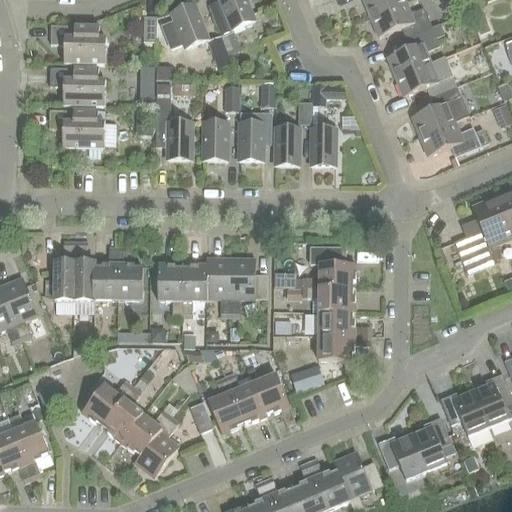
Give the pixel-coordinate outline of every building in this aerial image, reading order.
[(232,33),(234,33),(254,25),(244,0),(218,0),(220,3),(227,22),(232,33)] [(364,0),(362,1),(370,21),(406,6),(403,0),(364,0)] [(406,6),(370,21),(378,41),(403,31),(407,41),(431,31),(427,20),(424,11),(410,17),(406,6)] [(171,16),(174,23),(160,28),(170,53),(183,47),(185,52),(208,43),(193,7),(171,16)] [(481,11),(470,15),(473,23),(484,18),(481,11)] [(156,20),(144,20),(143,46),(156,46),(156,20)] [(227,22),(215,27),(220,38),(221,38),(232,33),(227,22)] [(50,29),(50,32),(50,48),(64,48),(64,67),(106,68),(106,41),(99,41),(99,30),(50,29)] [(431,31),(407,41),(411,51),(387,61),(395,81),(431,66),(426,55),(439,50),(436,41),(431,31)] [(239,46),(234,33),(232,33),(221,38),(221,39),(226,51),(239,46)] [(232,67),(226,51),(221,39),(207,45),(218,73),(232,67)] [(435,99),(456,90),(448,71),(444,61),(431,66),(395,81),(403,101),(431,89),(435,99)] [(490,75),(488,69),(477,73),(479,79),(490,75)] [(154,111),(154,86),(155,71),(141,70),(140,86),(140,110),(154,111)] [(50,71),(50,74),(49,90),(63,90),(63,109),(104,110),(105,84),(98,84),(98,72),(50,71)] [(155,135),(168,135),(167,164),(191,164),(192,126),(170,125),(170,87),(156,87),(155,135)] [(174,87),(174,98),(194,99),(194,88),(174,87)] [(276,87),(260,87),(260,111),(276,112),(276,87)] [(312,103),(312,110),(326,110),(326,103),(348,103),(343,90),(312,89),(312,103)] [(439,109),(411,120),(419,140),(455,126),(451,115),(464,110),(460,101),(456,90),(435,99),(439,109)] [(225,91),(225,115),(239,115),(239,91),(225,91)] [(312,124),(312,110),(312,103),(299,103),(298,124),(312,124)] [(505,109),(494,114),(497,121),(509,116),(505,109)] [(49,113),(49,116),(49,132),(63,133),(62,152),(104,152),(105,126),(98,126),(98,114),(49,113)] [(138,138),(152,138),(152,114),(138,114),(138,138)] [(253,119),(253,127),(240,126),(239,165),(263,165),(264,120),(253,119)] [(227,165),(228,126),(204,126),(203,165),(227,165)] [(455,126),(419,140),(428,160),(455,149),(456,150),(459,158),(459,159),(488,147),(483,133),(475,136),(473,131),(459,136),(455,126)] [(299,170),(299,131),(276,131),(275,170),(299,170)] [(335,171),(335,132),(311,132),(311,170),(335,171)] [(511,194),(498,200),(511,233),(511,194)] [(511,241),(511,233),(498,200),(473,210),(478,224),(463,230),(467,241),(454,246),(467,279),(497,267),(491,251),(511,241)] [(74,305),(75,246),(63,245),(63,264),(55,264),(54,305),(74,305)] [(75,246),(74,305),(94,306),(94,303),(93,303),(94,269),(95,264),(87,264),(87,246),(75,246)] [(93,303),(94,303),(117,304),(118,252),(109,251),(109,267),(101,267),(101,270),(94,269),(93,303)] [(355,292),(355,268),(345,267),(346,251),(310,251),(310,268),(320,268),(319,282),(303,281),(303,291),(355,292)] [(118,252),(117,304),(142,304),(142,270),(134,270),(134,268),(127,268),(127,252),(118,252)] [(206,302),(207,302),(221,302),(220,320),(230,320),(231,262),(206,262),(206,269),(207,269),(206,302)] [(267,279),(264,279),(255,278),(255,263),(231,262),(230,320),(240,320),(240,302),(267,303),(267,279)] [(182,321),(183,271),(175,271),(175,268),(158,268),(158,304),(172,305),(172,320),(182,321)] [(207,269),(206,269),(190,269),(190,271),(183,271),(182,321),(192,321),(192,305),(207,305),(207,302),(206,302),(207,269)] [(274,290),(285,290),(285,276),(274,276),(274,290)] [(511,280),(503,284),(509,298),(511,297),(511,280)] [(22,281),(0,290),(0,291),(22,344),(31,340),(24,324),(38,318),(22,281)] [(0,333),(6,331),(13,348),(22,344),(0,291),(0,333)] [(355,292),(303,291),(303,301),(319,301),(319,315),(355,316),(355,292)] [(287,292),(287,304),(301,304),(301,292),(287,292)] [(355,316),(319,315),(318,340),(370,340),(370,331),(355,331),(355,316)] [(276,337),(292,337),(292,325),(276,325),(276,337)] [(163,344),(163,336),(160,332),(152,332),(151,344),(163,344)] [(215,335),(208,335),(208,345),(218,345),(218,338),(215,335)] [(140,336),(139,345),(149,345),(149,336),(140,336)] [(274,353),(287,353),(287,339),(274,339),(274,353)] [(370,340),(318,340),(318,353),(318,364),(354,365),(354,349),(370,350),(370,340)] [(184,352),(194,352),(195,342),(184,342),(184,352)] [(86,355),(86,346),(73,351),(73,360),(86,355)] [(206,352),(184,352),(188,364),(204,365),(219,367),(217,361),(215,356),(213,352),(206,352)] [(317,369),(291,378),(298,397),(324,388),(317,369)] [(135,388),(142,393),(153,380),(145,375),(135,388)] [(267,420),(253,387),(240,392),(234,377),(225,381),(244,427),(251,424),(251,427),(267,420)] [(493,385),(472,394),(488,431),(508,423),(511,420),(511,400),(502,377),(491,382),(493,385)] [(276,378),(253,387),(267,420),(266,418),(273,415),(274,417),(280,415),(286,430),(295,426),(289,411),(276,378)] [(244,427),(225,381),(215,385),(221,400),(208,405),(222,439),(237,432),(237,430),(244,427)] [(101,432),(133,391),(125,384),(115,397),(104,388),(82,417),(101,432)] [(197,389),(200,396),(206,394),(203,387),(197,389)] [(133,391),(101,432),(120,446),(142,418),(131,409),(141,397),(133,391)] [(468,440),(488,431),(472,394),(452,402),(451,399),(440,403),(450,429),(461,424),(468,440)] [(200,437),(212,432),(213,431),(202,405),(189,411),(200,437)] [(41,412),(32,416),(32,417),(36,425),(45,422),(41,412)] [(142,418),(120,446),(138,461),(139,461),(171,420),(163,414),(153,427),(142,418)] [(139,461),(138,461),(134,466),(154,482),(179,450),(167,441),(179,426),(171,420),(139,461)] [(431,430),(411,438),(426,475),(447,467),(444,461),(440,451),(451,447),(440,421),(429,426),(431,430)] [(36,425),(13,435),(33,483),(41,479),(35,464),(49,459),(36,425)] [(13,435),(0,440),(0,466),(4,477),(5,477),(4,475),(11,472),(12,474),(18,471),(24,486),(33,483),(13,435)] [(406,484),(426,475),(411,438),(391,446),(389,442),(378,447),(388,473),(399,468),(406,484)] [(451,447),(440,451),(444,461),(455,456),(451,447)] [(373,466),(364,470),(362,470),(356,456),(333,465),(337,474),(349,505),(350,507),(352,511),(363,511),(358,499),(383,488),(373,466)] [(463,464),(468,476),(478,472),(473,459),(463,464)] [(326,511),(332,511),(349,505),(337,474),(330,477),(329,474),(323,477),(317,463),(308,466),(326,511)] [(300,489),(293,492),(300,511),(326,511),(308,466),(300,470),(306,484),(299,487),(300,489)] [(272,481),(263,484),(274,511),(300,511),(293,492),(286,495),(285,493),(278,496),(272,481)] [(255,508),(248,511),(274,511),(263,484),(255,488),(261,503),(254,506),(255,508)]
